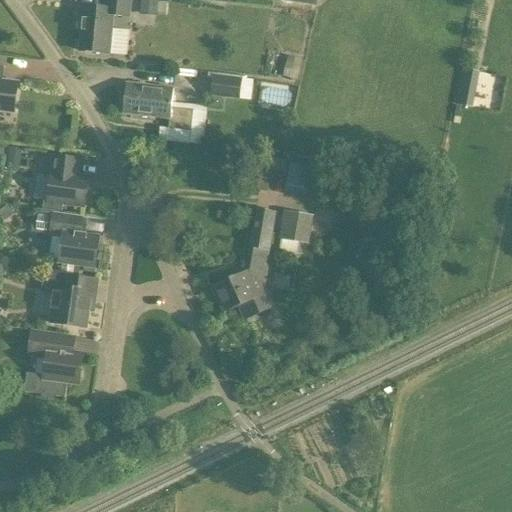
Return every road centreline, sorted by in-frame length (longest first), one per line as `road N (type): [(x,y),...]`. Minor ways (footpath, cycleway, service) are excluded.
road 1 (residential): [(122,300),(133,196),(85,107),(11,0)]
road 2 (residential): [(219,389),(181,304),(152,292),(122,300)]
